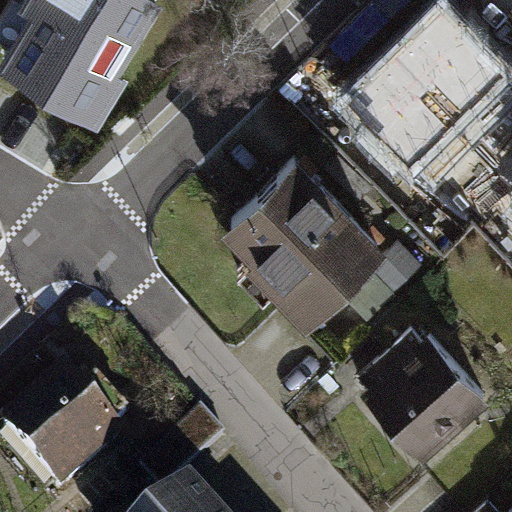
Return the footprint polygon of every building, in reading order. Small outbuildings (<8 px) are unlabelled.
[(40,0),(9,51),(82,96),(140,0),(40,0)] [(445,0),(440,0),(348,90),(411,154),(506,62),(445,0)] [(294,156),(233,223),(316,298),(377,231),(294,156)] [(418,323),(354,381),(420,454),(484,396),(418,323)] [(58,360),(0,412),(0,425),(59,491),(124,433),(58,360)] [(212,511),(187,484),(155,511),(212,511)]
